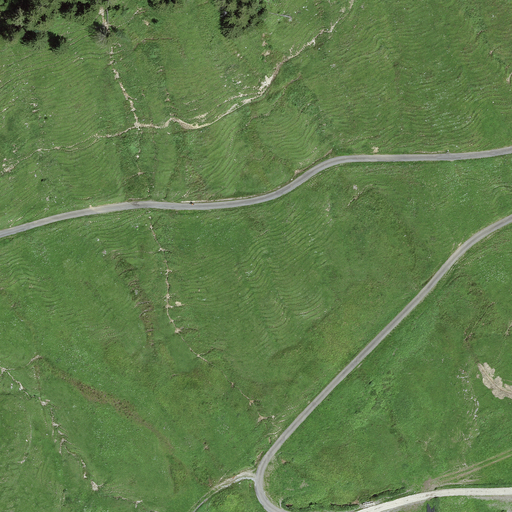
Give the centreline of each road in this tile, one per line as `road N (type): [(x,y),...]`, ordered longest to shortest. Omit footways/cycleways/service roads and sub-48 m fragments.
road 1 (track): [(511,149),(346,159),(262,199),(117,207),(0,234)]
road 2 (track): [(280,511),(266,505),(258,486),(268,455),(456,254),(511,217)]
road 3 (unclassified): [(511,490),(441,493),(365,511)]
